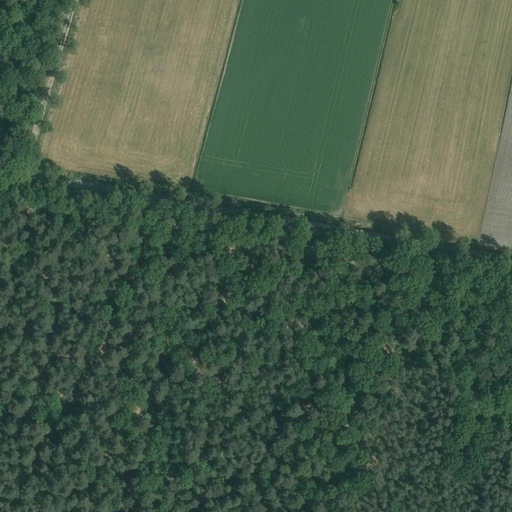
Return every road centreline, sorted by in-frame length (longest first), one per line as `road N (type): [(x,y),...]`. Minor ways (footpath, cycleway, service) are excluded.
road 1 (track): [(483,255),(25,171)]
road 2 (track): [(69,0),(25,171)]
road 3 (track): [(511,425),(491,383),(483,255)]
